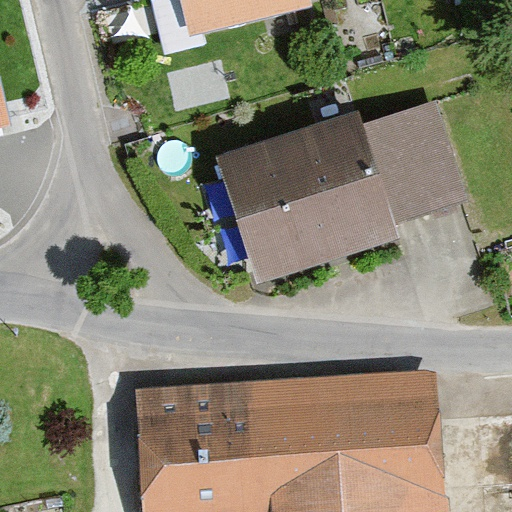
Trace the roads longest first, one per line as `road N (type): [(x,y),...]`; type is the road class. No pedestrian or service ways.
road 1 (unclassified): [(212,337),(511,351)]
road 2 (unclassified): [(0,296),(212,337)]
road 3 (unclassified): [(212,337),(82,177)]
road 4 (unclassified): [(82,177),(61,0)]
road 5 (unclassified): [(0,287),(82,177)]
